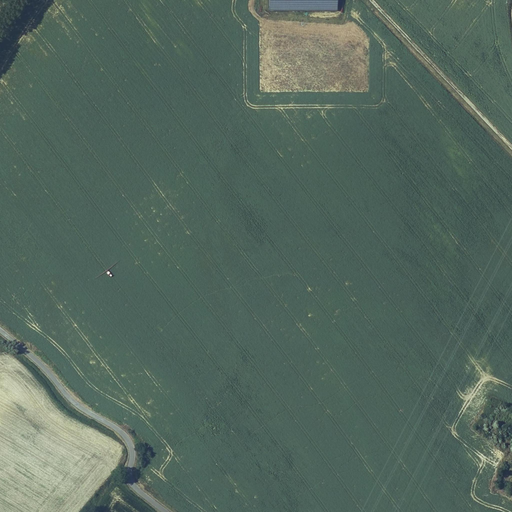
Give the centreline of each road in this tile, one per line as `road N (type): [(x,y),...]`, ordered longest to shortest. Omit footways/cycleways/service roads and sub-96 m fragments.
road 1 (unclassified): [(0,329),(85,411),(120,431),(131,447),(131,481),(164,511)]
road 2 (track): [(371,0),(511,147)]
